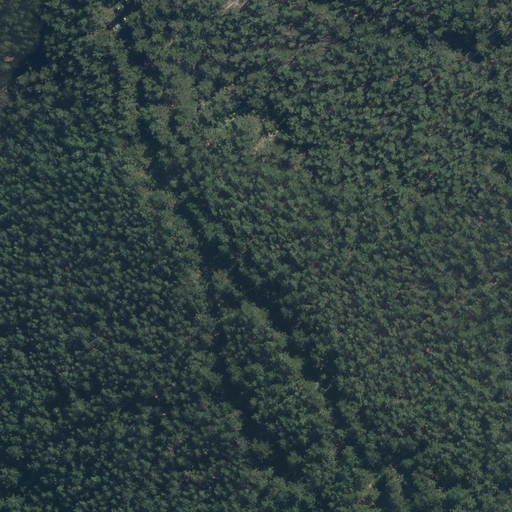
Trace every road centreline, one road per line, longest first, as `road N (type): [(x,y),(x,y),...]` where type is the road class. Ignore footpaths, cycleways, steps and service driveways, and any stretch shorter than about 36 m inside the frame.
road 1 (track): [(106,0),(124,22),(176,207),(299,347),(346,421)]
road 2 (track): [(213,249),(206,346),(241,419),(269,455)]
